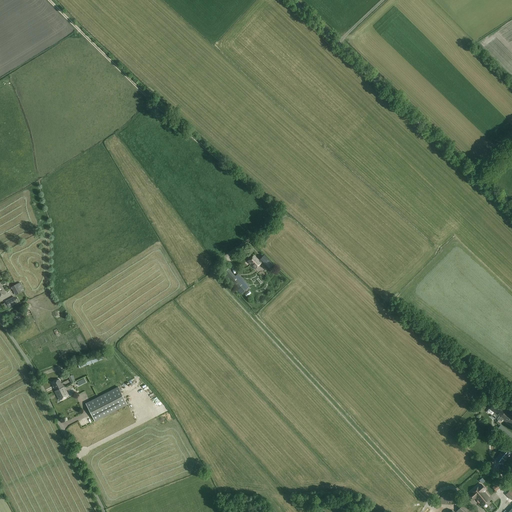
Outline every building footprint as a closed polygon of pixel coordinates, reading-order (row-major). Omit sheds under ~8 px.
[(260,261),(254,256),(248,262),(255,269),(261,263),(262,262),(269,269),(273,264),(264,255),(260,260),(260,261)] [(222,274),(229,281),(235,276),(228,268),(222,274)] [(229,281),(240,294),(248,288),(237,275),(235,276),(229,281)] [(21,292),(17,284),(11,287),(15,295),(21,292)] [(9,307),(18,303),(15,297),(6,302),(9,307)] [(27,315),(32,313),(28,305),(23,307),(27,315)] [(26,322),(23,317),(25,315),(23,310),(10,317),(12,323),(19,319),(22,324),(26,322)] [(77,363),(78,365),(79,368),(102,360),(100,354),(77,363)] [(55,392),(64,387),(62,383),(61,383),(59,379),(52,383),(56,391),(55,391),(55,392)] [(128,382),(121,385),(123,391),(130,388),(128,382)] [(64,387),(55,392),(59,400),(68,395),(64,387)] [(118,387),(86,403),(95,421),(127,405),(118,387)] [(506,405),(503,409),(494,403),(490,409),(498,415),(496,418),(498,420),(499,420),(500,418),(508,407),(506,405)] [(500,418),(499,420),(501,422),(503,420),(505,421),(505,420),(506,421),(506,422),(511,426),(511,425),(511,416),(509,414),(511,412),(507,409),(508,407),(500,418)] [(495,432),(511,445),(511,434),(500,425),(495,432)] [(498,457),(504,462),(511,452),(511,447),(508,445),(498,457)] [(508,460),(500,471),(506,476),(511,469),(511,455),(508,460)] [(498,483),(492,487),(495,491),(501,487),(498,483)] [(490,500),(483,491),(485,489),(481,484),(469,495),(473,500),(475,498),(477,500),(477,501),(479,504),(479,503),(482,506),(490,500)]
